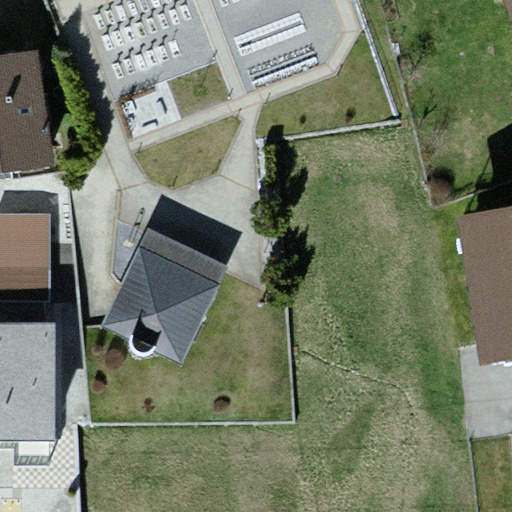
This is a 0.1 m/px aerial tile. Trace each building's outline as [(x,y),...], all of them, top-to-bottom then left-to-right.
[(511,0),(499,0),(511,35),(511,0)] [(35,68),(0,73),(0,176),(50,169),(35,68)] [(52,210),(0,209),(0,294),(52,295),(52,210)] [(511,212),(465,219),(481,359),(511,354),(511,212)] [(227,270),(148,232),(100,332),(180,371),(227,270)] [(63,327),(0,326),(0,433),(63,434),(63,327)]
